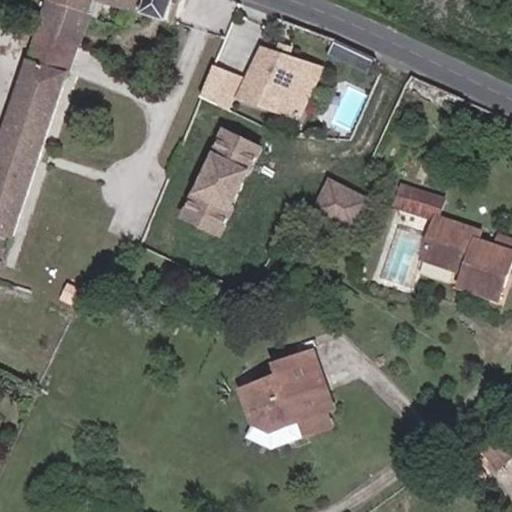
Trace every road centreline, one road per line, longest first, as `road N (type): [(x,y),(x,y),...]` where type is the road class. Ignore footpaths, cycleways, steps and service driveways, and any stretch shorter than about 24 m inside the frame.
road 1 (unknown): [(216,0),(118,257)]
road 2 (tertiary): [(511,102),(353,23),(279,0)]
road 3 (unknown): [(335,511),(434,433),(511,351)]
